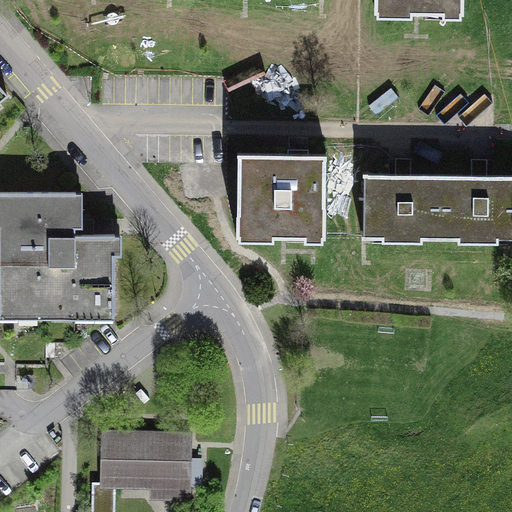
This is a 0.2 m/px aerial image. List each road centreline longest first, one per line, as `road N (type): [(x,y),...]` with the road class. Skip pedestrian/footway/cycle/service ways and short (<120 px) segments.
road 1 (residential): [(0,38),(220,294)]
road 2 (residential): [(220,294),(261,382),(265,420),(251,511)]
road 3 (residential): [(76,404),(220,294)]
